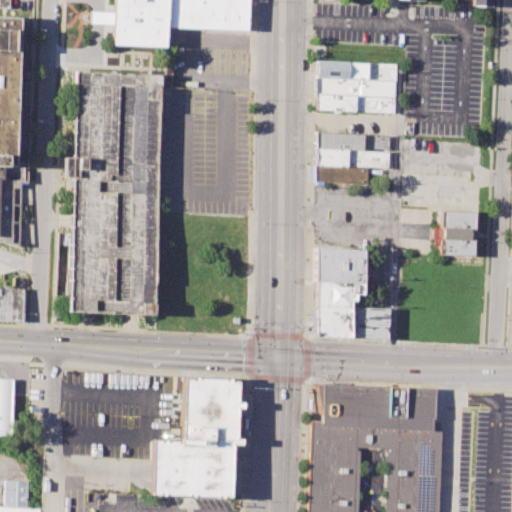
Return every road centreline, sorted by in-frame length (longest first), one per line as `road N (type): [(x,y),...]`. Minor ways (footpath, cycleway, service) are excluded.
road 1 (secondary): [(279,0),(268,511)]
road 2 (residential): [(51,0),(39,343)]
road 3 (residential): [(504,144),(496,366)]
road 4 (secondary): [(274,355),(465,365)]
road 5 (secondary): [(0,341),(161,349)]
road 6 (residential): [(509,0),(504,144)]
